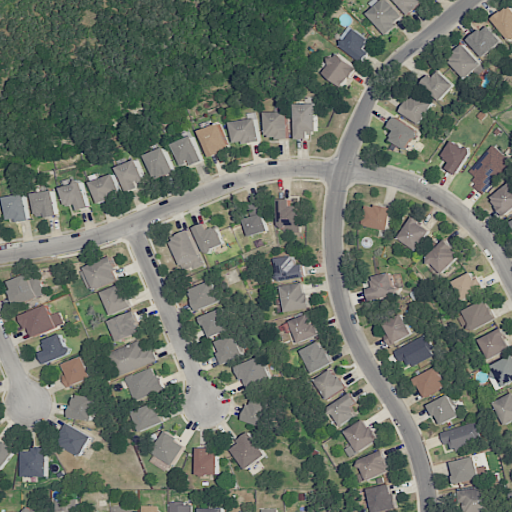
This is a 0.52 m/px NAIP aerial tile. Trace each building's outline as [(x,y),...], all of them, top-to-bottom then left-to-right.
[(404,18),(387,0),(382,0),(367,14),(386,35),(404,18)] [(394,0),(407,15),(425,1),(424,0),(394,0)] [(511,8),(509,5),(493,19),(511,42),(511,8)] [(468,41),(483,58),(501,41),(487,25),(468,41)] [(338,44),(363,62),(370,53),(365,49),(370,41),(351,27),(338,44)] [(481,64),(463,45),(447,60),(465,79),(481,64)] [(343,88),(358,68),(338,53),(323,73),(343,88)] [(440,101),(454,85),(437,70),(423,85),(440,101)] [(401,112),(420,125),(435,103),(415,90),(401,112)] [(295,104),(296,139),(308,139),(308,132),(318,132),(317,103),(295,104)] [(267,139),(289,138),(288,112),(266,112),(267,139)] [(389,128),(394,130),(389,141),(408,150),(418,129),(393,117),(389,128)] [(233,121),(235,144),(260,141),(258,119),(233,121)] [(231,149),(221,124),(201,132),(210,157),(231,149)] [(204,161),(195,136),(174,144),(184,169),(204,161)] [(471,150),(452,140),(442,158),(450,162),(447,169),(458,175),(471,150)] [(511,163),(511,162),(493,145),(469,171),(477,179),(472,185),(482,195),(511,163)] [(145,156),(155,180),(176,172),(166,147),(145,156)] [(118,166),(126,192),(139,188),(138,183),(145,181),(139,160),(118,166)] [(123,195),(115,174),(91,183),(99,204),(123,195)] [(511,210),(511,181),(490,199),(505,216),(511,210)] [(77,204),(78,211),(90,208),(84,182),(62,187),(67,206),(77,204)] [(36,217),(58,216),(56,191),(34,193),(36,217)] [(30,219),(26,194),(5,197),(9,223),(30,219)] [(279,199),(279,231),(301,231),(301,206),(291,206),(291,199),(279,199)] [(393,209),(368,204),(364,226),(388,231),(393,209)] [(269,231),(265,214),(245,219),(249,236),(269,231)] [(399,240),(418,251),(430,229),(411,218),(399,240)] [(208,230),(206,224),(196,227),(203,252),(225,246),(219,226),(208,230)] [(182,271),(202,265),(193,232),(172,238),(182,271)] [(426,258),(441,274),(460,256),(446,240),(426,258)] [(297,266),(295,256),(275,259),(278,281),(306,277),(304,264),(297,266)] [(89,291),(120,280),(112,257),(81,268),(89,291)] [(367,289),(370,301),(397,295),(392,273),(372,277),(374,287),(367,289)] [(452,282),(461,301),(485,290),(479,278),(475,280),(471,273),(452,282)] [(46,295),(39,277),(32,281),(29,274),(9,282),(18,306),(46,295)] [(221,303),(215,281),(190,289),(196,310),(221,303)] [(309,309),(307,283),(282,286),(285,311),(309,309)] [(111,316),(132,307),(122,284),(102,292),(111,316)] [(471,332),(496,320),(487,300),(462,311),(471,332)] [(60,312),(52,314),(48,305),(23,315),(32,338),(65,325),(60,312)] [(208,337),(235,328),(227,307),(201,317),(208,337)] [(118,343),(143,332),(134,311),(109,322),(118,343)] [(290,321),(298,344),(319,336),(311,313),(290,321)] [(384,323),(389,333),(384,335),(390,346),(413,334),(402,314),(384,323)] [(511,349),(502,329),(479,340),(488,360),(511,349)] [(46,365),(71,354),(62,333),(43,342),(47,350),(41,353),(46,365)] [(223,364),(244,357),(236,335),(215,342),(223,364)] [(404,370),(435,355),(426,335),(394,351),(404,370)] [(312,373),(332,364),(322,341),(301,350),(312,373)] [(157,363),(152,345),(142,348),(140,342),(110,351),(117,375),(157,363)] [(511,355),(486,368),(497,390),(511,382),(511,355)] [(246,389),(272,379),(262,356),(237,366),(246,389)] [(92,379),(85,357),(63,363),(67,375),(64,376),(67,387),(92,379)] [(163,390),(153,367),(125,378),(134,401),(163,390)] [(425,398),(447,387),(437,367),(414,379),(425,398)] [(325,400),(345,390),(336,369),(315,379),(325,400)] [(505,425),(511,421),(511,393),(494,402),(505,425)] [(328,406),(339,427),(358,417),(352,406),(357,404),(352,394),(328,406)] [(92,421),(95,398),(74,395),(71,419),(92,421)] [(440,426),(459,416),(449,395),(429,404),(440,426)] [(271,402),(250,397),(245,422),(265,426),(271,402)] [(165,422),(157,402),(132,412),(140,432),(165,422)] [(350,457),(379,440),(366,419),(345,431),(353,444),(345,449),(350,457)] [(92,436),(67,423),(56,443),(81,456),(92,436)] [(480,444),(476,424),(441,431),(444,445),(452,444),(453,449),(480,444)] [(177,441),(179,437),(164,430),(153,454),(176,465),(185,445),(177,441)] [(230,448),(247,470),(266,455),(250,433),(230,448)] [(23,477),(48,477),(48,448),(33,447),(33,451),(23,451),(23,477)] [(219,475),(219,452),(210,452),(210,448),(198,448),(197,475),(219,475)] [(391,471),(383,451),(355,462),(364,482),(391,471)] [(455,484),(480,478),(474,456),(450,462),(455,484)] [(382,511),(396,510),(392,484),(368,488),(371,511),(382,511)] [(488,489),(456,490),(457,511),(474,511),(489,511),(488,489)] [(75,511),(75,500),(54,500),(54,511),(75,511)] [(191,511),(192,503),(170,504),(169,511),(191,511)]
